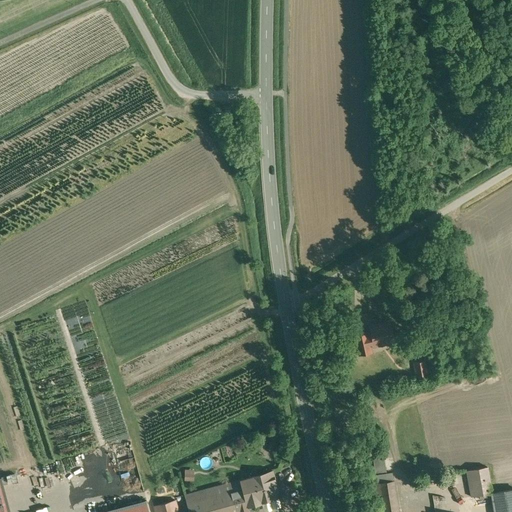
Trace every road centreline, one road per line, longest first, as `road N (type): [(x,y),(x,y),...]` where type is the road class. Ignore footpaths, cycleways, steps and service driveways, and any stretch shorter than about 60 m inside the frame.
road 1 (unclassified): [(284,308),(511,169)]
road 2 (tertiary): [(265,95),(284,308)]
road 3 (tertiary): [(284,308),(327,511)]
road 4 (unclassified): [(124,0),(180,92),(265,95)]
